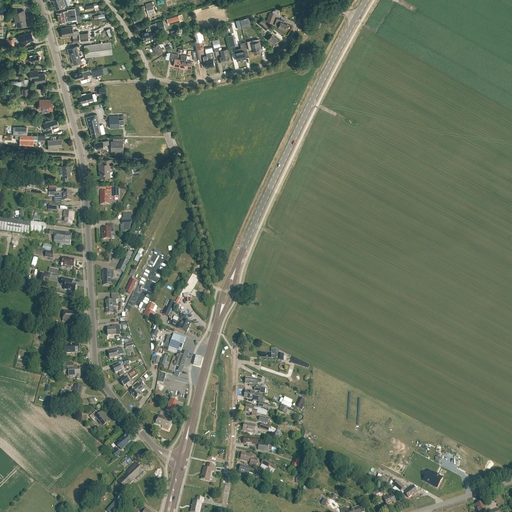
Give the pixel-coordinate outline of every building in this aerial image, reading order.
[(65,6),(70,4),(68,0),(50,0),(51,1),(53,0),(56,9),(65,6)] [(149,17),(151,16),(150,15),(155,14),(152,3),(152,2),(145,4),(149,17)] [(72,16),(75,15),(74,9),(67,10),(67,11),(57,13),(58,17),(66,16),(72,16)] [(17,27),(26,24),(23,14),(25,14),(24,10),(13,13),(17,27)] [(145,12),(133,16),(135,22),(136,22),(136,23),(144,21),(143,19),(146,18),(145,12)] [(270,12),(266,22),(271,24),(275,14),(270,12)] [(169,24),(183,20),(181,14),(167,19),(169,24)] [(285,21),(276,17),(273,26),(285,32),(288,25),(284,23),(285,21)] [(258,24),(263,27),(266,30),(267,28),(269,26),(261,20),(258,24)] [(147,28),(148,31),(142,33),(144,40),(153,37),(152,34),(156,33),(155,32),(165,29),(163,21),(149,25),(150,28),(147,28)] [(74,35),(72,26),(65,27),(66,28),(61,29),(62,31),(61,31),(60,32),(61,34),(62,34),(62,36),(67,35),(67,36),(74,35)] [(19,36),(22,45),(28,42),(30,41),(34,40),(31,32),(19,36)] [(199,50),(204,48),(200,32),(195,33),(199,50)] [(74,43),(89,40),(88,33),(79,34),(80,37),(73,38),(74,43)] [(271,34),(270,33),(267,37),(268,38),(274,43),(277,39),(272,34),(271,34)] [(214,48),(220,46),(218,39),(212,40),(214,48)] [(258,41),(258,39),(247,41),(249,51),(252,50),(253,55),(260,54),(258,47),(260,47),(260,48),(259,41),(258,41)] [(89,57),(106,55),(112,54),(113,54),(111,42),(84,45),(86,58),(89,57)] [(161,47),(158,44),(153,48),(158,55),(163,51),(162,49),(164,48),(163,46),(161,47)] [(81,62),(76,46),(67,49),(69,54),(70,54),(73,64),(81,62)] [(221,64),(230,62),(227,49),(220,50),(222,57),(220,57),(221,64)] [(209,56),(204,57),(205,61),(204,61),(206,68),(208,67),(209,68),(211,68),(212,66),(214,66),(213,59),(214,59),(213,52),(208,53),(209,56)] [(237,60),(245,58),(244,52),(235,54),(237,60)] [(179,67),(180,60),(177,59),(178,54),(170,53),(169,59),(174,59),(173,66),(179,67)] [(39,57),(38,54),(35,55),(35,54),(30,56),(30,58),(25,60),(25,59),(21,60),(23,64),(40,60),(40,59),(40,56),(39,57)] [(93,77),(104,74),(102,67),(91,70),(93,77)] [(80,80),(88,78),(86,70),(74,74),(75,80),(80,79),(80,80)] [(38,75),(37,71),(29,72),(31,80),(34,80),(35,84),(38,84),(38,83),(45,82),(44,74),(38,75)] [(92,94),(92,93),(86,94),(85,93),(83,94),(83,95),(80,96),(81,103),(82,103),(82,105),(83,105),(88,104),(88,103),(88,101),(94,100),(94,101),(97,100),(95,93),(92,94)] [(50,103),(50,99),(40,99),(40,104),(38,104),(38,111),(42,111),(43,114),(50,114),(50,112),(53,112),(53,109),(52,109),(52,103),(50,103)] [(101,134),(97,114),(86,117),(88,127),(90,127),(92,136),(101,134)] [(123,119),(119,119),(118,115),(110,116),(110,128),(119,128),(119,124),(123,124),(123,119)] [(45,119),(46,122),(39,124),(41,129),(43,129),(43,131),(44,131),(45,135),(52,133),(51,127),(58,125),(56,119),(52,121),(51,117),(45,119)] [(45,142),(45,136),(38,135),(20,135),(20,145),(33,146),(34,141),(38,141),(38,142),(45,142)] [(56,149),(56,147),(62,146),(61,139),(48,140),(49,149),(56,149)] [(109,144),(108,140),(103,142),(102,141),(94,143),(95,144),(94,145),(95,147),(96,149),(100,148),(100,149),(104,148),(106,147),(105,145),(109,144)] [(123,141),(111,141),(111,151),(123,151),(123,141)] [(112,165),(111,165),(111,159),(103,160),(103,164),(99,164),(99,171),(100,171),(100,177),(110,177),(109,171),(112,171),(112,165)] [(70,176),(69,170),(71,170),(70,165),(60,166),(60,170),(59,170),(60,173),(62,173),(63,177),(62,177),(63,181),(67,181),(67,177),(70,176)] [(108,191),(100,192),(101,205),(108,205),(108,191)] [(61,202),(71,201),(71,196),(62,197),(60,197),(57,197),(54,197),(55,205),(61,206),(61,202)] [(73,220),(74,213),(64,212),(63,225),(71,226),(72,220),(73,220)] [(0,230),(29,235),(29,233),(31,222),(0,217),(0,230)] [(130,225),(132,225),(132,219),(122,219),(122,226),(124,225),(124,232),(130,232),(130,225)] [(102,240),(111,240),(110,233),(113,233),(113,225),(107,225),(107,229),(102,229),(102,240)] [(70,245),(71,235),(72,233),(55,231),(53,243),(70,245)] [(147,267),(153,270),(160,256),(155,253),(147,267)] [(73,267),(74,260),(69,259),(69,258),(63,257),(61,269),(66,269),(66,267),(73,267)] [(124,274),(130,262),(123,259),(117,270),(124,274)] [(111,285),(111,271),(103,271),(103,279),(104,279),(104,285),(111,285)] [(140,282),(138,287),(139,287),(138,291),(143,292),(148,276),(144,275),(142,282),(140,282)] [(77,285),(73,284),(73,281),(62,278),(61,285),(65,286),(64,290),(68,291),(68,292),(70,292),(71,291),(75,292),(77,285)] [(131,280),(125,292),(130,294),(136,282),(131,280)] [(106,308),(114,307),(116,307),(116,301),(118,301),(117,295),(111,296),(112,301),(105,301),(106,308)] [(149,311),(154,313),(155,312),(157,308),(157,306),(149,302),(143,315),(146,317),(149,311)] [(169,318),(174,306),(170,305),(169,308),(167,307),(163,315),(169,318)] [(77,324),(79,312),(64,311),(62,323),(77,324)] [(177,323),(188,328),(190,324),(184,321),(186,317),(181,314),(177,323)] [(188,328),(177,323),(171,320),(169,325),(177,329),(177,328),(186,332),(188,328)] [(107,336),(116,336),(120,336),(119,326),(113,326),(113,329),(107,329),(107,336)] [(185,339),(173,334),(172,337),(170,337),(168,341),(170,342),(167,352),(176,355),(172,366),(176,367),(175,372),(181,374),(186,358),(187,358),(188,353),(182,351),(181,350),(185,339)] [(57,343),(59,337),(50,335),(49,341),(57,343)] [(74,345),(74,344),(71,344),(72,345),(65,345),(65,347),(66,347),(66,354),(79,353),(78,344),(74,345)] [(109,360),(117,358),(117,356),(123,355),(121,348),(111,351),(111,353),(108,353),(109,360)] [(203,357),(195,355),(193,365),(200,367),(203,357)] [(308,369),(309,366),(292,357),(290,363),(308,369)] [(80,368),(74,368),(73,364),(63,364),(63,371),(68,371),(68,377),(76,376),(76,380),(80,379),(80,376),(80,368)] [(123,375),(119,365),(112,368),(115,374),(118,372),(119,376),(123,375)] [(132,386),(126,378),(120,382),(123,387),(126,385),(128,388),(132,386)] [(263,395),(264,389),(260,388),(260,387),(259,387),(260,381),(245,378),(244,384),(248,385),(248,387),(254,388),(253,391),(258,392),(258,394),(263,395)] [(135,399),(141,395),(139,393),(146,388),(142,383),(143,382),(141,379),(137,382),(139,385),(129,392),(135,399)] [(80,397),(83,387),(75,385),(73,390),(74,390),(73,395),(80,397)] [(247,392),(244,391),(245,390),(244,390),(243,398),(249,398),(249,399),(253,400),(253,401),(257,402),(258,395),(254,394),(254,393),(251,392),(251,391),(248,391),(247,392)] [(166,411),(173,413),(176,404),(170,402),(166,411)] [(252,414),(251,416),(255,417),(256,414),(266,417),(267,413),(263,410),(254,408),(246,406),(244,412),(252,414)] [(98,415),(95,412),(89,417),(94,423),(97,421),(102,427),(108,422),(104,417),(105,416),(101,412),(98,415)] [(168,431),(172,421),(158,415),(155,424),(162,426),(162,428),(168,431)] [(250,425),(244,424),(242,431),(253,434),(255,426),(251,425),(250,425)] [(121,451),(131,442),(126,436),(119,442),(121,444),(118,446),(121,451)] [(267,452),(268,445),(259,443),(258,451),(267,452)] [(116,459),(121,455),(117,449),(112,454),(116,459)] [(256,466),(257,461),(252,460),(253,456),(241,454),(240,460),(250,462),(249,465),(256,466)] [(277,467),(264,459),(261,464),(269,468),(270,467),(275,470),(277,467)] [(294,459),(291,466),(297,469),(300,462),(294,459)] [(125,482),(129,486),(134,480),(135,482),(144,473),(135,464),(126,472),(127,473),(126,474),(130,478),(125,482)] [(213,471),(214,466),(207,464),(206,469),(203,468),(201,480),(209,481),(211,471),(213,471)] [(258,481),(261,474),(254,472),(254,470),(250,469),(250,468),(240,466),(238,472),(248,475),(248,476),(252,477),(252,478),(254,479),(253,480),(258,481)] [(436,489),(441,479),(427,472),(422,482),(436,489)] [(125,489),(129,486),(125,482),(130,478),(126,474),(118,482),(125,489)] [(386,484),(389,479),(383,476),(380,481),(386,484)] [(400,492),(404,488),(399,483),(397,481),(393,485),(400,492)] [(413,496),(417,493),(412,486),(404,493),(408,498),(412,495),(413,496)] [(377,498),(382,496),(381,493),(379,489),(378,490),(378,491),(374,492),(376,495),(377,498)] [(395,501),(392,494),(386,497),(385,497),(383,498),(386,505),(395,501)] [(203,504),(204,499),(197,498),(196,502),(193,502),(190,511),(199,511),(201,504),(203,504)] [(112,511),(115,511),(121,505),(118,502),(111,511),(112,511)] [(477,511),(486,511),(483,503),(475,505),(477,511)]
